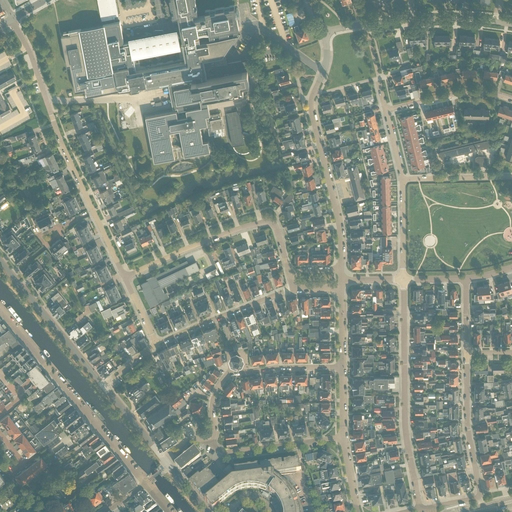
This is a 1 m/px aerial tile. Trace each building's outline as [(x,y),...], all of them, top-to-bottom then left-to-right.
[(81,30),(81,29),(68,32),(69,35),(61,36),(67,66),(69,66),(75,91),(85,90),(86,96),(132,88),(132,90),(140,88),(139,85),(144,84),(145,87),(172,82),(178,112),(186,110),(187,116),(177,118),(176,111),(145,117),(153,159),(154,162),(175,158),(170,132),(178,131),(179,130),(184,156),(210,152),(208,141),(203,142),(200,127),(206,125),(208,125),(209,135),(215,134),(215,137),(225,135),(221,117),(220,113),(219,114),(210,116),(207,102),(207,101),(206,96),(243,89),(244,89),(243,85),(243,83),(250,82),(245,60),(247,60),(227,63),(227,60),(226,55),(230,48),(229,47),(228,47),(237,34),(200,41),(199,37),(239,29),(234,5),(205,11),(206,15),(194,18),(193,13),(198,12),(195,0),(169,0),(173,16),(178,15),(181,30),(179,30),(179,29),(177,29),(177,32),(175,32),(164,35),(163,30),(159,30),(155,30),(156,36),(153,37),(152,37),(152,36),(152,35),(151,35),(150,34),(149,34),(149,33),(148,33),(147,33),(146,33),(145,33),(144,34),(143,34),(142,35),(141,36),(141,37),(140,37),(140,38),(140,39),(125,42),(124,42),(120,22),(103,25),(103,26),(81,30)] [(97,0),(101,22),(115,19),(115,17),(116,17),(119,16),(115,0),(97,0)] [(299,41),(309,37),(305,28),(300,30),(298,25),(294,26),(299,41)] [(412,45),(411,42),(417,42),(417,34),(409,35),(410,39),(408,40),(409,46),(412,45)] [(417,34),(417,42),(423,41),(424,44),(426,44),(426,38),(425,38),(424,34),(417,34)] [(436,47),(436,43),(442,43),(442,36),(435,36),(435,41),(433,41),(433,47),(436,47)] [(442,36),(442,43),(448,43),(448,47),(451,47),(451,41),(450,41),(449,36),(442,36)] [(460,47),(461,44),(467,44),(467,37),(460,36),(459,41),(458,41),(458,47),(460,47)] [(474,37),(467,37),(467,44),(473,44),(473,47),(475,48),(476,42),(474,41),(474,37)] [(490,50),(491,46),(492,39),(484,38),(484,42),(483,42),(482,48),(484,49),(484,50),(490,50)] [(499,40),(492,39),(491,46),(497,47),(497,50),(499,50),(500,44),(499,44),(499,40)] [(397,48),(393,50),(393,51),(389,52),(390,59),(391,59),(391,60),(395,59),(394,58),(400,56),(398,51),(402,50),(401,47),(397,48)] [(281,84),(290,82),(289,75),(285,76),(283,68),(275,70),(277,79),(279,78),(281,84)] [(406,81),(405,78),(413,76),(412,73),(413,73),(413,70),(408,71),(409,74),(402,76),(394,78),(395,80),(394,80),(395,83),(395,84),(406,81)] [(427,85),(426,78),(421,80),(419,71),(414,72),(417,83),(420,82),(421,86),(427,85)] [(0,116),(11,110),(8,105),(6,106),(0,94),(0,86),(15,78),(12,72),(8,75),(7,73),(5,74),(4,73),(0,76),(1,76),(0,76),(0,116)] [(503,80),(510,83),(511,76),(505,74),(503,80)] [(409,94),(408,88),(405,89),(397,91),(399,97),(406,95),(409,94)] [(364,97),(362,98),(363,103),(364,104),(368,103),(367,100),(373,98),(372,95),(371,89),(362,92),(364,97)] [(350,95),(349,95),(351,101),(351,104),(358,102),(359,105),(362,104),(361,97),(359,97),(358,93),(353,94),(352,94),(350,94),(350,95)] [(345,108),(349,107),(348,102),(345,102),(344,97),(339,98),(339,97),(335,98),(336,105),(344,103),(345,108)] [(331,107),(333,107),(331,99),(325,101),(326,104),(322,105),(324,112),(332,110),(331,107)] [(297,110),(297,109),(297,107),(296,107),(295,103),(291,104),(291,103),(287,104),(287,105),(286,106),(285,104),(285,101),(277,103),(278,106),(277,106),(278,111),(286,109),(287,113),(288,113),(289,113),(291,113),(291,112),(297,111),(297,110)] [(500,106),(497,114),(503,116),(506,106),(504,106),(503,107),(500,106)] [(506,106),(503,116),(509,118),(511,110),(508,109),(509,107),(506,106)] [(71,114),(73,121),(80,119),(78,113),(81,112),(81,109),(75,111),(75,113),(71,114)] [(246,133),(243,133),(242,130),(242,126),(241,123),(239,123),(238,123),(235,111),(226,113),(232,144),(233,146),(234,145),(236,148),(237,150),(239,151),(240,151),(242,152),(245,152),(248,151),(250,150),(252,148),(253,145),(254,143),(253,140),(252,137),(251,135),(248,134),(246,133)] [(374,114),(367,115),(368,122),(376,120),(374,114)] [(412,115),(401,118),(402,125),(414,122),(413,117),(415,117),(415,118),(418,117),(417,114),(412,115)] [(291,122),(285,123),(286,126),(300,123),(299,116),(290,118),(291,122)] [(326,124),(326,125),(325,125),(326,128),(327,132),(335,130),(335,127),(341,125),(339,117),(332,119),(333,123),(326,124)] [(82,124),(80,119),(73,121),(76,128),(80,127),(80,128),(86,126),(85,123),(82,124)] [(88,124),(90,130),(96,128),(93,122),(92,122),(88,124)] [(404,131),(420,127),(420,124),(417,125),(417,126),(415,126),(414,122),(402,125),(404,131)] [(286,126),(287,129),(292,127),(293,131),(302,129),(300,123),(286,126)] [(404,131),(405,137),(417,135),(416,130),(418,130),(418,131),(421,130),(420,127),(404,131)] [(78,136),(82,142),(88,140),(86,134),(89,133),(88,130),(82,133),(83,134),(78,136)] [(336,144),(341,142),(339,133),(334,134),(335,136),(329,137),(331,145),(336,144)] [(294,136),(295,139),(293,140),(293,139),(286,140),(287,144),(289,143),(304,140),(303,137),(304,136),(304,135),(303,135),(303,134),(294,136)] [(26,144),(27,146),(37,143),(36,139),(37,139),(35,135),(28,137),(29,143),(26,144)] [(407,144),(423,140),(423,137),(420,138),(418,139),(417,135),(405,137),(407,144)] [(477,150),(477,151),(477,150),(478,155),(479,156),(478,156),(475,158),(475,163),(478,165),(484,165),(487,163),(487,158),(484,156),(483,156),(482,149),(491,147),(489,140),(487,136),(480,137),(481,140),(443,149),(443,148),(440,149),(441,152),(441,153),(438,153),(439,157),(442,156),(443,161),(449,160),(449,157),(477,150)] [(82,142),(85,149),(89,147),(90,149),(95,146),(94,143),(91,145),(88,140),(82,142)] [(407,144),(408,150),(420,147),(419,143),(421,143),(424,143),(423,140),(407,144)] [(33,152),(40,150),(39,146),(38,146),(37,143),(27,146),(28,149),(31,148),(33,152)] [(336,158),(337,160),(342,159),(341,157),(343,157),(343,156),(347,155),(346,149),(348,149),(347,145),(340,147),(341,149),(335,150),(336,153),(333,153),(334,159),(336,158)] [(372,154),(383,151),(382,145),(370,148),(370,147),(365,149),(366,152),(369,151),(369,150),(371,150),(372,154)] [(420,147),(408,150),(410,157),(427,153),(426,150),(423,151),(421,152),(420,147)] [(299,152),(295,153),(297,162),(301,161),(300,159),(308,157),(309,156),(308,154),(307,154),(307,151),(299,153),(299,152)] [(383,151),(372,154),(373,158),(371,159),(371,158),(368,159),(368,162),(385,158),(383,151)] [(84,158),(87,165),(93,162),(91,157),(94,155),(93,152),(87,155),(88,156),(84,158)] [(42,158),(45,165),(48,164),(55,161),(53,158),(54,157),(52,153),(45,157),(42,158)] [(410,157),(411,163),(423,160),(422,156),(424,156),(427,155),(427,153),(410,157)] [(375,167),(387,164),(385,158),(368,162),(369,165),(372,164),(372,163),(374,163),(375,167)] [(423,160),(411,163),(413,170),(425,167),(430,166),(429,163),(426,163),(426,164),(424,165),(423,160)] [(51,171),(59,168),(57,164),(56,164),(55,161),(48,164),(45,165),(42,167),(43,170),(50,170),(51,171)] [(342,161),(335,163),(337,170),(341,169),(341,168),(343,167),(342,161)] [(87,165),(90,172),(94,170),(95,171),(100,169),(99,166),(96,167),(93,162),(87,165)] [(301,164),(294,165),(295,169),(299,168),(299,170),(303,169),(304,175),(312,173),(310,165),(302,166),(302,167),(301,164)] [(349,174),(355,200),(365,198),(356,164),(347,167),(348,169),(349,173),(345,174),(345,175),(349,174)] [(387,164),(375,167),(376,171),(374,172),(374,171),(371,172),(372,175),(376,174),(388,171),(387,164)] [(341,169),(337,170),(338,177),(345,175),(345,174),(349,173),(348,169),(344,170),(343,167),(341,168),(341,169)] [(99,184),(101,188),(109,184),(115,181),(120,179),(118,175),(114,177),(114,178),(109,180),(109,181),(107,181),(105,177),(106,176),(103,170),(99,173),(100,175),(93,179),(96,186),(99,184)] [(58,177),(50,181),(53,188),(59,185),(58,185),(65,182),(63,179),(64,179),(62,175),(58,177)] [(308,189),(315,187),(313,178),(306,180),(308,189)] [(102,191),(100,192),(102,198),(109,195),(112,194),(113,193),(111,187),(117,184),(115,181),(109,184),(101,188),(102,191)] [(59,185),(53,188),(54,190),(56,191),(60,189),(62,192),(69,189),(67,185),(66,186),(65,182),(58,185),(59,185)] [(282,200),(280,198),(284,192),(273,186),(270,192),(271,192),(269,195),(274,198),(272,200),(273,201),(273,202),(275,203),(279,205),(282,200)] [(257,192),(260,200),(266,199),(264,190),(263,190),(263,188),(259,189),(260,191),(257,192)] [(246,204),(252,202),(250,194),(249,194),(249,191),(246,192),(247,195),(244,196),(246,204)] [(318,198),(318,195),(317,195),(316,192),(311,193),(311,191),(303,193),(304,198),(308,197),(309,201),(318,199),(318,198)] [(233,195),(231,196),(232,200),(235,207),(240,205),(238,198),(238,195),(239,195),(238,192),(233,194),(233,195)] [(109,195),(102,198),(105,203),(113,200),(112,199),(114,198),(116,202),(121,199),(119,195),(115,197),(113,193),(112,194),(109,195)] [(61,199),(65,208),(77,202),(74,197),(68,200),(67,197),(61,199)] [(217,202),(214,204),(217,213),(221,211),(221,212),(229,209),(226,201),(222,203),(223,204),(219,206),(217,202)] [(292,217),(290,211),(294,210),(292,201),(291,202),(286,207),(287,210),(283,211),(285,219),(292,217)] [(79,208),(77,202),(65,208),(69,217),(75,214),(73,211),(79,208)] [(111,215),(117,213),(115,207),(120,205),(118,202),(113,205),(108,208),(109,212),(110,215),(111,215)] [(208,217),(214,215),(211,207),(210,204),(206,205),(208,209),(205,210),(208,217)] [(308,205),(309,209),(312,208),(312,210),(313,209),(314,213),(310,214),(310,215),(311,218),(317,216),(316,215),(321,213),(321,211),(319,205),(314,206),(313,204),(308,205)] [(357,204),(346,206),(348,214),(349,213),(349,214),(359,212),(357,204)] [(133,207),(121,212),(123,215),(134,210),(133,207)] [(193,214),(196,222),(197,222),(199,221),(202,219),(199,212),(197,207),(193,208),(194,209),(190,211),(191,215),(193,214)] [(50,212),(42,216),(47,228),(53,225),(50,219),(53,218),(50,212)] [(184,217),(179,219),(182,227),(190,224),(189,219),(191,218),(189,213),(186,214),(183,215),(184,217)] [(41,230),(47,228),(42,216),(33,220),(36,226),(39,225),(41,230)] [(316,217),(312,218),(313,220),(314,227),(318,226),(325,224),(324,218),(319,219),(316,219),(316,217)] [(114,222),(118,231),(124,228),(122,224),(126,222),(124,218),(120,220),(114,222)] [(171,232),(177,229),(174,222),(173,222),(172,218),(166,221),(168,224),(171,232)] [(351,226),(351,227),(353,226),(354,229),(359,228),(358,222),(361,222),(361,220),(362,220),(362,218),(358,219),(358,220),(350,221),(350,223),(349,224),(350,226),(351,226)] [(293,224),(287,225),(289,231),(295,229),(300,228),(299,224),(298,220),(297,221),(293,222),(293,224)] [(160,237),(165,235),(162,227),(164,227),(162,223),(158,225),(160,228),(157,230),(160,237)] [(74,228),(78,236),(90,231),(87,225),(81,228),(79,224),(74,228)] [(121,232),(124,237),(133,232),(131,228),(121,232)] [(140,239),(143,245),(148,242),(146,236),(144,233),(143,231),(142,230),(142,229),(140,230),(142,234),(138,236),(139,240),(140,239)] [(4,246),(5,247),(17,237),(11,230),(5,235),(7,237),(2,242),(4,245),(4,246)] [(317,242),(327,241),(326,235),(325,235),(325,230),(318,231),(316,232),(317,242)] [(90,231),(78,236),(82,245),(88,242),(87,239),(93,237),(90,231)] [(298,235),(290,237),(292,243),(299,242),(299,239),(305,237),(303,232),(297,233),(298,235)] [(148,235),(146,236),(148,242),(154,240),(151,234),(148,235)] [(266,235),(255,238),(257,245),(268,242),(266,235)] [(23,244),(17,237),(5,247),(6,249),(7,248),(9,251),(15,247),(17,249),(23,244)] [(128,251),(136,248),(134,243),(135,242),(133,238),(128,240),(129,243),(125,245),(128,251)] [(63,253),(70,247),(67,241),(64,244),(60,239),(55,243),(63,253)] [(56,259),(63,253),(55,243),(50,247),(54,252),(52,254),(56,259)] [(247,243),(236,247),(240,255),(246,253),(247,255),(251,254),(252,256),(255,255),(253,249),(250,250),(247,243)] [(25,257),(30,253),(24,245),(18,250),(20,253),(15,257),(15,258),(15,259),(17,262),(18,261),(19,262),(22,259),(23,260),(26,258),(25,257)] [(84,248),(88,256),(99,251),(97,245),(91,248),(89,245),(84,248)] [(392,247),(382,247),(382,255),(380,255),(380,257),(375,258),(375,268),(381,268),(381,265),(382,265),(382,263),(384,263),(384,264),(392,264),(392,247)] [(236,264),(230,248),(224,250),(227,257),(223,259),(220,260),(220,261),(223,269),(236,264)] [(99,251),(88,256),(92,265),(97,262),(96,259),(102,256),(99,251)] [(366,259),(366,262),(352,262),(352,264),(351,265),(351,266),(352,267),(352,268),(361,268),(361,264),(369,264),(369,259),(366,259)] [(43,268),(37,261),(32,265),(31,264),(28,266),(28,267),(25,270),(26,271),(25,272),(27,274),(28,274),(29,275),(35,270),(37,273),(43,268)] [(158,274),(146,280),(147,281),(140,284),(151,306),(158,303),(169,297),(167,292),(165,293),(162,287),(199,269),(196,261),(189,265),(187,261),(182,263),(182,265),(172,269),(171,268),(168,270),(169,271),(159,276),(158,274)] [(270,266),(271,269),(279,267),(278,267),(279,266),(279,264),(278,264),(277,261),(267,264),(267,262),(260,264),(261,268),(266,267),(270,266)] [(95,273),(97,276),(109,271),(106,265),(100,268),(99,265),(91,268),(94,274),(95,273)] [(55,283),(49,276),(43,269),(37,274),(40,276),(34,281),(37,284),(36,285),(39,288),(39,287),(42,290),(47,286),(49,288),(55,283)] [(208,279),(219,274),(216,269),(205,274),(208,279)] [(276,284),(279,284),(279,285),(282,284),(282,283),(280,274),(276,275),(275,270),(268,272),(270,278),(272,277),(274,276),(274,280),(275,280),(276,284)] [(111,276),(109,271),(97,276),(101,285),(107,282),(105,279),(111,276)] [(254,280),(255,283),(249,285),(251,291),(252,290),(254,294),(259,292),(257,286),(260,285),(257,279),(254,280)] [(507,296),(511,294),(511,287),(511,288),(509,281),(503,283),(507,296)] [(245,297),(251,294),(246,283),(243,284),(245,287),(246,288),(241,290),(242,292),(243,292),(245,297)] [(504,297),(507,296),(503,283),(497,285),(499,291),(496,292),(499,301),(505,299),(504,297)] [(102,287),(106,296),(118,290),(115,285),(109,288),(108,285),(102,287)] [(193,290),(195,297),(205,293),(202,286),(193,290)] [(234,296),(236,300),(241,298),(238,290),(239,290),(237,286),(234,287),(234,288),(231,289),(233,293),(232,293),(233,296),(234,296)] [(227,304),(232,302),(231,299),(227,287),(224,288),(226,293),(226,292),(227,294),(224,295),(224,296),(223,296),(227,304)] [(475,301),(484,300),(483,287),(477,288),(477,294),(475,295),(475,294),(474,294),(474,301),(475,301)] [(483,287),(484,300),(494,299),(493,293),(490,293),(490,287),(483,287)] [(456,289),(451,289),(451,291),(450,291),(450,300),(448,300),(448,309),(454,309),(454,298),(458,298),(457,292),(456,292),(456,289)] [(121,296),(118,290),(106,296),(110,305),(116,302),(115,299),(121,296)] [(371,291),(371,290),(352,290),(352,298),(356,298),(356,299),(365,299),(365,295),(368,295),(368,296),(373,296),(373,291),(371,291)] [(423,290),(419,290),(414,290),(414,299),(419,299),(419,302),(423,302),(423,295),(423,293),(423,290)] [(438,295),(438,302),(442,302),(442,303),(443,303),(443,309),(447,309),(447,300),(445,300),(445,297),(444,297),(444,290),(438,290),(438,295)] [(56,304),(49,309),(56,318),(64,311),(61,308),(66,304),(66,302),(58,292),(51,298),(56,304)] [(216,308),(222,306),(220,301),(221,301),(218,295),(214,296),(215,300),(213,300),(216,308)] [(321,305),(330,305),(330,298),(328,297),(312,298),(309,298),(309,307),(312,307),(312,308),(314,308),(315,308),(315,304),(317,304),(318,304),(318,303),(321,303),(321,305)] [(204,301),(200,303),(204,313),(212,310),(207,298),(203,299),(204,301)] [(289,300),(288,300),(290,310),(293,309),(294,316),(297,316),(296,314),(299,314),(297,303),(296,299),(291,300),(291,299),(289,300)] [(199,315),(204,313),(200,303),(200,300),(197,301),(197,303),(194,304),(199,315)] [(279,303),(278,303),(280,311),(281,311),(282,315),(285,314),(285,315),(289,314),(288,309),(287,309),(284,301),(282,302),(282,301),(279,302),(279,303)] [(352,310),(352,311),(361,312),(361,308),(362,308),(362,307),(365,307),(365,303),(361,303),(361,305),(355,305),(355,306),(352,306),(352,307),(352,308),(352,310)] [(126,308),(125,304),(110,311),(109,308),(101,312),(105,319),(114,315),(115,317),(120,315),(122,318),(123,318),(125,317),(125,316),(124,313),(127,311),(126,308)] [(189,319),(195,317),(194,314),(190,304),(187,305),(189,309),(186,310),(187,311),(186,312),(188,315),(189,319)] [(270,306),(267,307),(269,312),(267,313),(270,320),(273,318),(273,319),(278,317),(277,313),(273,305),(272,305),(270,305),(270,306)] [(175,311),(180,323),(186,321),(183,314),(179,315),(179,313),(178,310),(177,310),(175,306),(173,307),(174,310),(175,310),(175,311)] [(321,317),(330,317),(330,310),(321,310),(321,308),(315,308),(314,308),(312,308),(312,307),(309,307),(309,315),(314,315),(321,315),(321,317)] [(264,317),(261,309),(256,311),(260,322),(263,321),(264,324),(269,322),(268,316),(264,317)] [(457,318),(457,317),(458,316),(458,314),(457,314),(457,311),(449,312),(449,309),(442,309),(442,314),(449,314),(449,318),(457,318)] [(422,313),(414,313),(414,320),(423,320),(423,323),(426,323),(426,319),(428,319),(428,316),(429,316),(429,313),(434,313),(434,310),(428,310),(428,312),(422,312),(422,313)] [(16,311),(11,315),(27,334),(32,331),(16,311)] [(172,318),(175,325),(180,323),(175,311),(172,312),(174,316),(174,315),(175,317),(172,318)] [(394,321),(394,315),(386,315),(386,314),(383,314),(383,311),(374,311),(374,316),(384,316),(384,321),(394,321)] [(254,312),(249,314),(254,328),(255,329),(257,328),(255,321),(257,320),(254,312)] [(254,328),(249,314),(244,316),(247,324),(250,323),(252,328),(252,329),(252,330),(255,329),(254,328)] [(160,318),(166,330),(171,327),(168,320),(165,322),(164,320),(163,316),(160,318)] [(238,319),(237,319),(240,327),(244,326),(246,332),(248,338),(251,337),(243,317),(240,318),(238,319)] [(157,325),(160,332),(166,330),(160,318),(158,319),(159,322),(160,322),(160,324),(157,325)] [(236,319),(230,321),(233,329),(232,329),(233,330),(235,335),(238,334),(236,328),(239,326),(236,319)] [(325,328),(329,328),(329,327),(330,326),(330,324),(329,323),(329,322),(327,322),(327,321),(321,321),(321,320),(313,320),(313,325),(321,325),(321,329),(325,329),(325,328)] [(88,321),(80,328),(76,323),(66,330),(74,340),(80,334),(81,335),(92,326),(88,321)] [(136,329),(133,322),(128,324),(129,326),(123,329),(124,332),(126,331),(128,334),(132,332),(132,331),(136,329)] [(457,330),(457,329),(458,329),(458,327),(457,327),(457,324),(449,324),(449,325),(447,325),(447,322),(440,322),(440,327),(449,327),(449,330),(457,330)] [(227,324),(226,323),(222,324),(228,338),(235,335),(233,330),(231,331),(228,324),(227,324)] [(477,333),(474,333),(474,342),(480,342),(480,337),(482,337),(482,328),(482,325),(477,325),(477,328),(477,329),(477,333)] [(216,345),(218,344),(215,336),(218,335),(215,327),(209,330),(216,345)] [(0,349),(4,347),(7,351),(12,347),(14,349),(21,344),(17,339),(16,340),(15,339),(16,338),(8,328),(0,334),(0,349)] [(203,332),(207,340),(211,338),(211,339),(210,339),(214,348),(216,347),(209,330),(203,332)] [(324,340),(330,340),(330,339),(330,338),(330,337),(330,336),(330,334),(320,333),(320,331),(309,331),(310,336),(313,336),(313,334),(315,334),(316,336),(321,336),(321,341),(324,341),(324,340)] [(77,342),(76,342),(81,348),(90,341),(84,333),(75,340),(77,342)] [(206,341),(203,333),(202,334),(202,333),(199,334),(199,335),(197,336),(202,348),(203,350),(206,349),(203,343),(202,344),(202,343),(206,341)] [(148,344),(144,336),(142,337),(141,334),(136,337),(138,340),(142,346),(143,345),(144,346),(148,344)] [(434,344),(434,343),(435,343),(435,339),(429,339),(429,338),(424,338),(424,334),(420,334),(414,334),(414,341),(421,341),(421,344),(422,344),(434,344)] [(458,340),(457,340),(457,337),(449,337),(449,335),(436,335),(436,340),(450,340),(450,343),(458,343),(458,342),(458,341),(458,340)] [(203,350),(202,348),(197,336),(194,337),(194,336),(192,337),(192,338),(191,338),(195,346),(199,344),(199,345),(198,345),(201,351),(203,350)] [(132,354),(136,351),(136,350),(137,349),(134,346),(138,343),(135,337),(133,338),(130,340),(132,342),(129,344),(131,346),(128,347),(132,354)] [(187,339),(187,340),(184,341),(191,356),(194,355),(191,348),(190,348),(190,347),(193,346),(190,339),(188,339),(187,339)] [(191,356),(184,341),(182,342),(180,342),(180,343),(179,343),(183,351),(186,349),(186,350),(189,357),(191,356)] [(88,357),(92,362),(105,353),(103,351),(100,354),(98,352),(105,348),(102,342),(96,346),(97,347),(92,350),(93,353),(88,357)] [(173,346),(176,352),(178,351),(182,361),(185,360),(182,351),(181,351),(177,343),(173,346)] [(13,358),(25,348),(21,344),(14,349),(15,349),(10,354),(13,358)] [(414,351),(414,352),(415,353),(422,353),(422,355),(426,355),(426,350),(426,347),(427,347),(427,350),(434,350),(434,349),(435,349),(435,348),(435,344),(434,344),(422,344),(422,347),(420,347),(415,347),(415,351),(414,351)] [(176,358),(174,354),(176,352),(173,346),(168,348),(172,355),(172,357),(174,362),(177,360),(176,358)] [(355,348),(353,349),(353,356),(362,356),(362,351),(365,351),(365,347),(362,347),(362,348),(359,348),(359,347),(355,347),(355,348)] [(28,353),(25,348),(13,358),(17,362),(28,353)] [(162,351),(168,362),(171,361),(169,358),(168,357),(171,355),(167,348),(162,351)] [(50,351),(45,355),(61,374),(66,371),(50,351)] [(170,367),(168,362),(162,351),(158,353),(157,354),(158,356),(159,356),(161,360),(163,359),(164,361),(165,364),(164,364),(166,369),(170,367)] [(92,362),(96,367),(104,361),(102,359),(104,357),(104,359),(109,355),(107,352),(92,362)] [(20,366),(32,357),(28,353),(17,362),(20,366)] [(215,362),(217,366),(223,363),(220,355),(214,357),(215,362)] [(237,355),(233,356),(232,359),(233,362),(236,364),(240,363),(241,360),(240,356),(237,355)] [(36,361),(32,357),(20,366),(21,367),(19,368),(20,370),(22,368),(24,371),(36,361)] [(204,367),(210,364),(215,362),(214,357),(202,362),(204,367)] [(355,362),(353,363),(353,366),(354,366),(354,367),(363,367),(363,363),(371,363),(371,362),(373,362),(373,357),(367,358),(367,360),(355,360),(355,362)] [(414,363),(414,365),(415,365),(415,366),(422,366),(422,369),(427,369),(427,363),(429,363),(429,357),(423,357),(423,359),(420,359),(420,360),(415,360),(415,363),(414,363)] [(156,361),(161,371),(165,369),(160,359),(156,361)] [(104,378),(111,373),(110,373),(115,369),(111,364),(109,360),(103,364),(97,369),(104,378)] [(153,360),(150,362),(156,374),(159,372),(153,360)] [(450,369),(458,369),(458,364),(456,364),(456,362),(450,362),(450,363),(449,363),(449,360),(436,361),(436,365),(445,365),(445,366),(447,366),(447,369),(450,369)] [(36,362),(26,370),(29,374),(26,377),(27,379),(40,369),(41,368),(36,362)] [(475,365),(475,373),(487,373),(487,365),(475,365)] [(503,365),(493,365),(493,374),(496,374),(496,372),(503,372),(503,365)] [(216,378),(220,373),(215,368),(212,371),(210,370),(209,372),(216,378)] [(32,384),(33,387),(37,384),(40,387),(50,379),(45,373),(44,374),(42,372),(40,369),(27,379),(30,377),(32,380),(34,382),(32,384)] [(414,376),(415,376),(415,377),(418,377),(418,378),(423,378),(423,377),(428,377),(428,376),(432,375),(432,373),(434,373),(434,375),(436,375),(436,371),(436,369),(431,369),(432,370),(423,370),(423,372),(415,372),(415,374),(414,374),(414,376)] [(206,379),(212,383),(216,378),(210,374),(207,372),(206,375),(204,374),(203,375),(203,377),(206,379)] [(316,381),(330,381),(330,374),(321,374),(322,379),(316,379),(316,377),(313,377),(313,384),(315,384),(316,384),(316,381)] [(354,384),(353,384),(353,388),(354,388),(354,393),(364,393),(364,388),(370,388),(370,386),(374,386),(374,387),(388,387),(394,387),(394,378),(388,378),(375,378),(375,376),(371,376),(371,379),(354,380),(354,384)] [(207,389),(211,384),(203,378),(199,383),(207,389)] [(38,393),(40,396),(55,385),(53,383),(51,379),(43,386),(45,388),(38,393)] [(228,386),(237,394),(239,392),(235,389),(237,386),(232,381),(228,386)] [(480,390),(480,391),(484,391),(484,388),(490,388),(490,386),(492,386),(492,382),(487,382),(487,385),(475,385),(475,390),(480,390)] [(503,386),(504,390),(511,388),(511,387),(511,382),(499,384),(500,387),(503,386)] [(136,385),(127,392),(134,401),(145,392),(144,391),(146,390),(144,388),(145,387),(143,384),(139,388),(136,385)] [(237,394),(228,386),(224,391),(230,396),(232,393),(235,396),(237,395),(237,394)] [(45,406),(47,404),(51,401),(61,392),(57,387),(42,398),(41,401),(45,406)] [(511,395),(511,388),(504,390),(501,391),(501,392),(500,393),(500,394),(498,395),(499,399),(506,398),(506,397),(511,395)] [(331,395),(330,394),(330,391),(324,391),(324,390),(314,390),(314,389),(309,390),(310,395),(314,395),(314,394),(320,394),(320,398),(330,398),(330,397),(331,396),(331,395)] [(484,395),(484,391),(480,391),(480,390),(475,390),(475,401),(481,401),(481,402),(484,402),(483,398),(494,397),(494,392),(490,392),(487,392),(487,395),(484,395)] [(36,393),(35,391),(28,397),(30,401),(32,399),(39,396),(36,393)] [(48,406),(51,404),(53,404),(55,406),(66,398),(62,393),(51,402),(51,401),(47,404),(48,406)] [(177,397),(147,418),(153,427),(154,427),(176,412),(178,414),(181,412),(179,408),(187,403),(181,394),(177,396),(177,397)] [(169,396),(163,400),(166,404),(173,399),(171,394),(169,396)] [(394,400),(394,398),(386,398),(384,398),(384,394),(375,394),(375,401),(379,401),(379,403),(381,403),(386,403),(386,404),(391,404),(391,403),(394,403),(394,402),(395,402),(395,400),(394,400)] [(155,395),(137,410),(142,417),(160,402),(155,395)] [(353,404),(354,405),(354,406),(360,406),(360,407),(363,407),(363,406),(363,402),(374,402),(374,395),(363,395),(363,399),(362,399),(362,398),(357,398),(357,399),(354,399),(354,402),(353,404)] [(71,404),(67,399),(56,407),(56,408),(54,409),(58,414),(71,404)] [(511,406),(511,400),(505,402),(504,399),(495,401),(496,406),(507,404),(507,407),(511,406)] [(45,406),(41,401),(34,406),(38,411),(45,406)] [(202,404),(202,401),(198,401),(198,403),(191,402),(191,406),(193,407),(192,413),(196,414),(197,411),(201,412),(202,404)] [(93,403),(88,407),(104,426),(109,422),(93,403)] [(72,405),(34,434),(43,446),(44,445),(58,434),(57,434),(58,433),(56,430),(60,427),(62,430),(66,426),(67,426),(81,416),(72,405)] [(222,409),(223,415),(232,414),(231,410),(240,409),(240,406),(232,407),(231,408),(222,409)] [(188,409),(180,415),(182,419),(190,413),(188,409)] [(503,418),(511,416),(511,410),(508,411),(508,414),(502,416),(503,418)] [(395,411),(383,411),(383,419),(391,419),(391,417),(395,417),(395,411)] [(329,415),(329,412),(310,412),(310,419),(317,419),(318,420),(317,422),(319,423),(318,426),(321,428),(323,426),(326,428),(330,421),(327,419),(328,418),(323,415),(323,414),(325,415),(329,415)] [(11,419),(7,414),(0,420),(0,421),(2,423),(1,424),(2,426),(11,419)] [(224,417),(225,421),(224,422),(224,423),(225,423),(225,424),(239,422),(238,418),(240,418),(239,414),(233,415),(233,416),(224,417)] [(294,435),(295,434),(295,435),(297,435),(297,434),(300,434),(299,425),(299,421),(301,421),(300,416),(298,417),(298,415),(295,415),(294,416),(295,421),(292,421),(294,435)] [(95,432),(82,416),(66,428),(68,427),(72,432),(71,433),(75,439),(76,438),(80,443),(78,444),(79,444),(95,432)] [(14,423),(11,419),(2,426),(3,427),(4,427),(6,429),(14,423)] [(284,436),(286,436),(287,437),(289,436),(289,435),(290,435),(288,427),(290,427),(289,425),(288,424),(285,424),(284,419),(282,419),(282,422),(284,436)] [(267,438),(271,438),(273,438),(273,437),(274,437),(273,428),(269,428),(268,420),(265,421),(265,423),(267,438)] [(18,427),(14,423),(6,429),(8,432),(7,433),(9,434),(18,427)] [(34,433),(40,429),(38,427),(37,427),(34,423),(29,427),(34,433)] [(261,439),(262,439),(263,440),(265,439),(265,438),(267,438),(265,423),(263,424),(264,429),(260,430),(260,431),(259,431),(259,434),(260,434),(261,439)] [(487,427),(487,424),(481,425),(476,426),(476,429),(476,431),(476,432),(484,431),(484,432),(488,432),(487,427)] [(158,426),(149,432),(156,441),(157,440),(165,434),(158,426)] [(21,432),(18,427),(9,434),(10,436),(11,435),(13,438),(21,432)] [(238,430),(228,431),(228,433),(225,433),(226,438),(239,437),(239,432),(238,430)] [(353,431),(354,437),(358,437),(358,438),(363,438),(363,433),(368,432),(368,430),(360,430),(360,431),(353,431)] [(177,439),(174,433),(173,431),(157,442),(162,449),(177,439)] [(99,437),(95,432),(87,439),(90,443),(99,437)] [(15,443),(17,444),(25,438),(22,433),(14,439),(16,442),(15,443)] [(385,436),(383,436),(384,440),(385,440),(386,447),(393,446),(392,442),(397,441),(396,435),(391,436),(390,435),(390,434),(384,435),(385,436)] [(50,448),(60,441),(56,436),(47,443),(50,448)] [(95,449),(104,443),(99,437),(91,444),(92,445),(89,447),(90,449),(83,454),(85,456),(95,449)] [(242,441),(242,437),(236,438),(236,439),(226,440),(227,446),(237,444),(237,441),(239,441),(239,442),(242,441)] [(18,446),(19,445),(21,448),(29,442),(25,438),(17,444),(18,446)] [(356,446),(355,446),(355,449),(365,448),(364,443),(369,442),(369,439),(360,441),(360,442),(355,442),(356,446)] [(31,440),(29,442),(21,448),(23,450),(22,451),(23,453),(32,446),(35,444),(31,440)] [(418,448),(419,448),(419,449),(427,448),(427,447),(430,446),(429,444),(432,443),(431,441),(418,443),(418,446),(417,447),(418,448)] [(479,450),(480,450),(480,451),(488,449),(487,446),(493,445),(493,442),(479,445),(480,447),(479,447),(479,450)] [(92,462),(109,449),(105,443),(96,450),(98,454),(90,460),(91,460),(92,462)] [(28,457),(36,450),(32,446),(23,453),(25,455),(26,454),(28,457)] [(68,451),(65,446),(55,454),(59,459),(68,451)] [(193,449),(193,448),(176,462),(174,463),(175,465),(180,471),(181,472),(183,471),(186,468),(187,470),(183,474),(188,480),(194,475),(201,470),(198,467),(195,470),(192,467),(203,460),(202,458),(194,463),(188,468),(187,467),(200,457),(199,457),(201,456),(200,454),(195,448),(195,449),(194,447),(193,449)] [(356,454),(357,460),(366,459),(365,453),(366,453),(366,454),(377,452),(377,448),(370,449),(371,451),(361,452),(362,453),(356,454)] [(118,460),(109,449),(92,462),(91,463),(94,467),(99,463),(102,466),(92,472),(95,477),(118,460)] [(395,450),(386,451),(388,462),(396,461),(395,457),(399,456),(398,450),(395,451),(395,450)] [(481,455),(480,456),(481,459),(482,463),(491,461),(490,457),(497,456),(496,450),(491,451),(491,453),(481,455)] [(332,465),(333,463),(332,461),(331,461),(332,457),(320,452),(319,456),(317,455),(317,454),(313,454),(313,455),(308,456),(309,462),(313,462),(314,462),(323,466),(322,468),(325,470),(328,465),(329,465),(332,465)] [(464,460),(464,457),(464,456),(464,455),(463,455),(463,454),(456,455),(456,459),(448,460),(449,463),(464,460)] [(420,459),(421,465),(434,463),(434,460),(435,459),(435,457),(435,456),(420,459)] [(37,458),(36,459),(42,468),(45,472),(47,470),(44,467),(47,465),(41,457),(38,459),(37,458)] [(34,461),(35,462),(32,464),(38,472),(40,474),(42,472),(40,470),(42,468),(36,459),(34,461)] [(303,511),(301,501),(296,491),(289,483),(280,476),(280,473),(301,470),(301,467),(299,467),(298,459),(234,468),(235,471),(234,471),(229,466),(223,471),(230,479),(221,487),(207,470),(200,476),(198,474),(189,482),(213,510),(220,505),(219,504),(230,495),(236,492),(241,489),(247,488),(254,488),(260,489),(266,491),(264,494),(266,495),(267,496),(269,493),(274,497),(273,499),(277,504),(280,509),(280,511),(303,511)] [(101,473),(104,477),(105,476),(107,474),(108,475),(113,472),(122,464),(119,460),(103,472),(102,472),(101,473)] [(456,468),(458,467),(459,469),(464,468),(464,466),(466,466),(466,465),(466,464),(466,463),(465,463),(464,460),(449,463),(443,465),(444,468),(449,467),(450,466),(455,465),(456,468)] [(497,474),(499,483),(506,482),(504,474),(507,473),(504,460),(500,461),(495,462),(495,464),(493,465),(494,470),(495,475),(497,474)] [(360,472),(360,473),(369,472),(369,471),(370,471),(369,466),(372,465),(372,462),(368,463),(368,464),(366,465),(366,464),(362,465),(359,466),(360,470),(359,470),(359,472),(360,472)] [(27,466),(34,475),(38,472),(32,464),(29,466),(29,465),(27,466)] [(115,479),(127,470),(123,465),(111,474),(115,479)] [(422,468),(423,470),(422,471),(423,472),(423,473),(424,474),(431,472),(430,469),(436,468),(435,465),(425,467),(425,468),(422,468)] [(23,470),(30,478),(34,475),(27,466),(25,467),(26,468),(23,470)] [(394,481),(394,482),(395,486),(395,487),(396,486),(397,493),(398,493),(400,502),(407,501),(407,499),(405,490),(402,477),(402,472),(401,468),(395,469),(395,470),(393,470),(393,469),(384,471),(387,483),(394,481)] [(19,473),(25,481),(30,478),(23,470),(21,472),(20,471),(19,473)] [(336,471),(336,470),(323,472),(325,481),(337,479),(336,473),(337,473),(337,471),(336,471)] [(449,483),(451,492),(452,492),(453,492),(454,492),(455,491),(459,490),(458,486),(458,485),(456,471),(446,473),(448,483),(449,483)] [(122,493),(136,482),(128,472),(117,480),(117,479),(112,483),(115,487),(118,485),(121,489),(120,490),(122,493)] [(361,478),(362,481),(361,482),(362,484),(363,484),(363,485),(368,484),(369,486),(375,485),(375,484),(383,483),(381,472),(368,474),(369,476),(365,477),(361,478)] [(18,475),(15,477),(21,485),(25,481),(19,473),(17,474),(18,475)] [(68,494),(77,488),(70,479),(69,479),(66,474),(63,476),(60,477),(59,480),(58,483),(57,486),(58,489),(59,492),(60,491),(63,497),(68,494)] [(445,490),(446,490),(444,481),(446,481),(445,474),(439,475),(441,485),(438,485),(439,494),(440,494),(441,494),(443,494),(443,493),(445,493),(445,490)] [(465,474),(458,475),(460,486),(463,486),(464,490),(470,488),(469,484),(470,484),(469,479),(468,479),(467,475),(466,475),(465,474)] [(487,485),(493,484),(492,477),(488,478),(488,475),(484,476),(486,482),(487,481),(487,485)] [(430,487),(426,488),(426,491),(428,491),(429,496),(430,496),(432,496),(432,495),(435,494),(434,487),(435,486),(435,483),(434,477),(424,478),(425,485),(430,484),(430,487)] [(388,498),(389,503),(394,502),(394,500),(395,500),(394,492),(393,493),(392,486),(395,486),(394,482),(382,484),(383,489),(388,488),(389,493),(387,494),(387,495),(386,495),(387,498),(388,498)] [(322,490),(331,488),(331,492),(340,491),(340,490),(340,489),(340,487),(339,484),(334,485),(334,483),(322,486),(322,490)] [(380,485),(374,486),(375,491),(372,492),(372,494),(368,495),(369,504),(373,503),(373,504),(374,504),(374,505),(376,504),(376,503),(383,502),(380,485)] [(151,502),(152,501),(145,492),(144,492),(143,492),(134,498),(136,500),(134,501),(134,502),(135,504),(136,505),(130,509),(132,511),(141,511),(144,510),(153,504),(151,502)] [(94,494),(83,502),(90,511),(101,504),(94,494)] [(153,504),(144,510),(145,511),(153,511),(158,508),(154,503),(153,504)]
